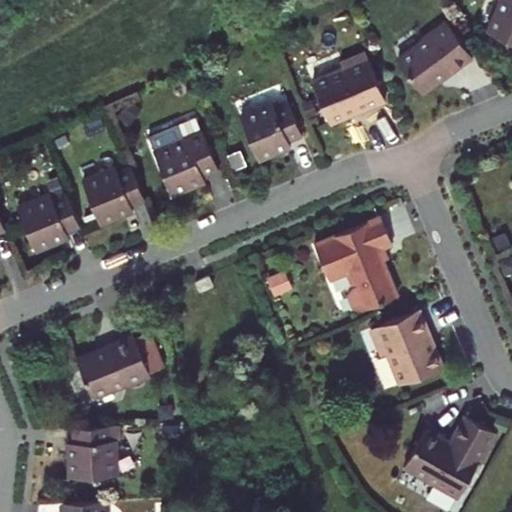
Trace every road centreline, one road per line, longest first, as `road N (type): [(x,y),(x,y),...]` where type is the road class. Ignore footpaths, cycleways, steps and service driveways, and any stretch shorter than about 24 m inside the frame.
road 1 (residential): [(0,316),(406,152)]
road 2 (residential): [(511,382),(490,352),(406,152)]
